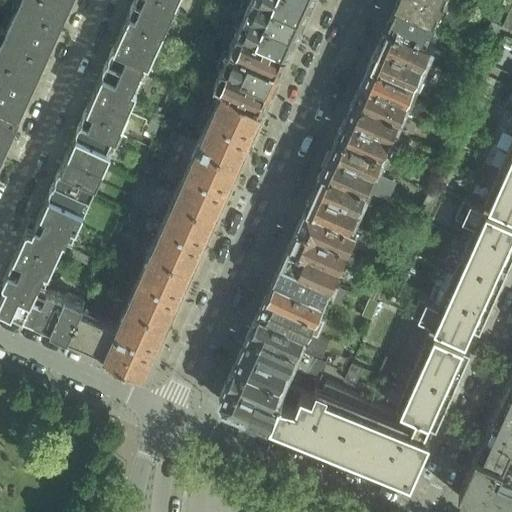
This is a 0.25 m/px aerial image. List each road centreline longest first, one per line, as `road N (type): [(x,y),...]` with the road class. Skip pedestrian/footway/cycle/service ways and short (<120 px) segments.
road 1 (residential): [(168,416),(353,0)]
road 2 (residential): [(396,511),(168,416)]
road 3 (residential): [(0,224),(100,0)]
road 4 (residential): [(511,320),(426,511)]
road 5 (residential): [(168,416),(0,335)]
